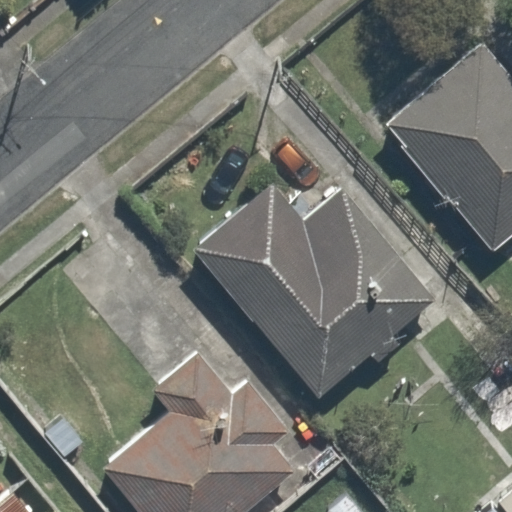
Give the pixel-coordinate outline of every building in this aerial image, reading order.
[(511,55),(488,28),(388,114),(498,242),(511,229),(511,55)] [(310,204),(285,172),(201,238),(322,391),(449,292),(353,170),(310,204)] [(257,365),(238,380),(203,337),(150,380),(170,404),(108,455),(154,511),(254,511),(310,467),(290,443),(309,428),(257,365)] [(0,511),(47,511),(15,475),(0,487),(0,511)] [(384,511),(353,475),(316,507),(320,511),(384,511)] [(511,511),(511,480),(495,496),(509,511),(511,511)]
